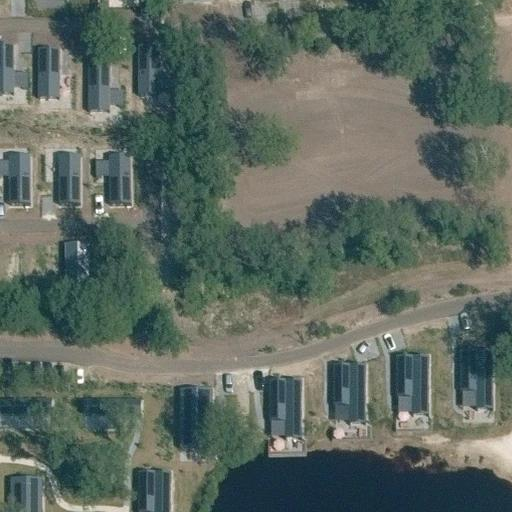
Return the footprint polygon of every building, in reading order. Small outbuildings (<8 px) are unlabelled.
[(127,0),(127,8),(169,8),(168,0),(127,0)] [(191,0),(191,8),(233,8),(232,0),(191,0)] [(45,61),(45,100),(65,101),(64,62),(45,61)] [(123,63),(123,102),(143,103),(142,63),(123,63)] [(337,68),(338,110),(366,110),(366,68),(337,68)] [(393,70),(393,111),(421,111),(421,70),(393,70)] [(86,73),(86,112),(106,112),(105,73),(86,73)] [(2,74),(2,113),(22,114),(21,75),(2,74)] [(314,111),(331,110),(330,76),(312,77),(314,111)] [(276,77),(276,118),(304,118),(304,77),(276,77)] [(224,85),(224,126),(253,126),(253,85),(224,85)] [(7,148),(7,187),(27,188),(26,149),(7,148)] [(68,189),(68,149),(49,149),(49,189),(68,189)] [(88,151),(88,190),(108,191),(107,151),(88,151)] [(411,175),(411,216),(439,216),(439,175),(411,175)] [(344,178),(344,219),(373,219),(373,177),(344,178)] [(285,191),(285,233),(314,233),(313,191),(285,191)] [(228,204),(228,245),(257,245),(257,204),(228,204)] [(89,248),(67,248),(67,295),(121,295),(121,273),(89,273),(89,248)] [(438,251),(438,280),(479,280),(479,251),(438,251)] [(356,269),(356,298),(398,298),(398,269),(356,269)] [(282,292),(282,321),(324,321),(323,292),(282,292)] [(190,316),(190,345),(231,345),(231,316),(190,316)] [(493,412),(493,354),(461,354),(461,394),(476,394),(476,412),(493,412)] [(429,418),(429,360),(397,360),(397,400),(412,400),(412,418),(429,418)] [(366,426),(366,369),(334,369),(334,408),(349,408),(349,426),(366,426)] [(302,385),(270,385),(270,424),(285,424),(285,442),(302,442),(302,385)] [(212,432),(212,393),(180,393),(180,450),(197,450),(197,432),(212,432)] [(53,404),(0,403),(0,420),(53,420),(53,404)] [(142,405),(84,405),(84,421),(142,421),(142,405)] [(170,511),(171,476),(139,476),(139,511),(170,511)] [(42,511),(42,488),(42,482),(11,482),(11,489),(10,511),(42,511)]
